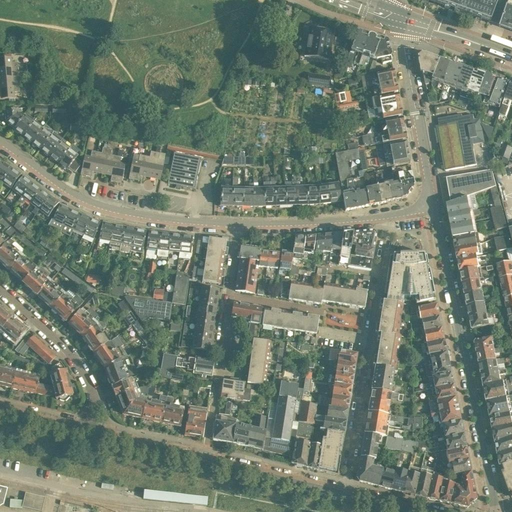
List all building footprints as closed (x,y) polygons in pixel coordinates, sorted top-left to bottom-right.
[(498,0),(497,0),(427,0),(489,23),(498,0)] [(511,0),(507,0),(499,26),(511,30),(511,0)] [(312,27),(310,29),(309,29),(305,56),(329,59),(333,32),(317,30),(315,28),(312,27)] [(358,31),(350,51),(346,62),(354,64),(358,65),(368,36),(368,35),(362,33),(358,31)] [(373,59),(380,40),(376,38),(374,37),(372,36),(368,36),(358,65),(363,67),(365,61),(368,62),(369,57),(373,59),(372,59),(373,59)] [(380,39),(380,40),(373,59),(376,61),(377,61),(378,65),(392,63),(391,58),(388,43),(386,41),(380,39)] [(424,76),(426,85),(429,85),(429,83),(433,83),(434,80),(434,79),(435,77),(441,60),(439,59),(424,54),(420,57),(423,73),(424,76)] [(0,69),(18,68),(17,63),(12,63),(11,57),(0,58),(0,69)] [(452,64),(441,60),(435,77),(434,79),(434,80),(440,82),(437,89),(443,91),(452,64)] [(464,68),(452,64),(443,91),(448,93),(451,86),(457,88),(464,68)] [(0,69),(0,79),(25,77),(24,72),(18,73),(18,68),(0,69)] [(464,68),(457,88),(463,90),(460,97),(465,99),(475,72),(464,68)] [(376,85),(376,86),(395,82),(393,71),(376,74),(361,77),(363,88),(376,85)] [(475,72),(465,99),(470,100),(473,93),(479,96),(486,76),(475,72)] [(308,74),(307,84),(328,87),(330,78),(308,74)] [(486,76),(479,96),(486,98),(483,105),(488,107),(489,103),(498,80),(486,76)] [(25,82),(25,77),(0,79),(0,88),(20,87),(19,82),(25,82)] [(509,84),(498,80),(489,103),(500,108),(509,84)] [(397,93),(395,82),(376,86),(377,86),(377,89),(373,90),(374,97),(380,96),(397,93)] [(511,106),(511,84),(511,85),(500,115),(506,118),(511,106)] [(20,92),(20,87),(0,88),(0,99),(15,99),(14,93),(20,92)] [(345,92),(338,94),(340,103),(347,101),(345,92)] [(365,100),(367,111),(374,110),(399,105),(397,94),(365,100)] [(399,105),(374,110),(367,111),(368,120),(376,119),(376,120),(401,116),(399,105)] [(10,125),(15,129),(25,116),(25,115),(24,117),(19,113),(18,109),(5,110),(5,111),(2,112),(3,118),(7,118),(7,121),(11,124),(10,125)] [(34,122),(25,116),(15,129),(16,130),(15,131),(19,134),(20,133),(24,136),(34,122)] [(438,128),(440,139),(440,143),(446,172),(477,166),(473,145),(484,143),(480,120),(475,121),(474,116),(463,118),(462,116),(439,120),(440,127),(438,128)] [(373,134),(380,133),(403,129),(401,118),(385,121),(378,122),(371,124),(373,134)] [(32,142),(33,142),(43,129),(34,122),(24,136),(27,139),(27,140),(31,143),(32,142)] [(46,126),(43,129),(33,142),(34,143),(33,144),(37,147),(37,146),(41,149),(54,132),(46,126)] [(489,140),(493,130),(481,126),(488,139),(489,140)] [(354,132),(351,132),(350,129),(344,130),(346,140),(355,138),(354,132)] [(405,140),(403,129),(380,133),(373,134),(361,136),(363,146),(370,145),(370,146),(382,143),(382,144),(405,140)] [(60,142),(62,139),(63,139),(54,132),(41,149),(45,152),(44,153),(48,156),(49,155),(50,156),(60,142)] [(62,139),(60,142),(50,156),(51,157),(50,158),(54,161),(55,160),(59,163),(71,146),(62,139)] [(493,142),(496,148),(499,149),(501,142),(494,139),(493,142)] [(387,157),(391,156),(408,153),(406,142),(389,145),(383,146),(384,153),(386,152),(387,157)] [(76,159),(78,156),(81,151),(72,145),(71,146),(59,163),(62,165),(62,167),(66,170),(67,168),(68,169),(67,170),(71,173),(71,172),(73,173),(79,165),(78,164),(80,162),(76,159)] [(511,150),(511,147),(502,145),(499,156),(509,159),(511,150)] [(92,172),(102,174),(107,149),(103,148),(102,154),(97,153),(92,172)] [(111,176),(116,157),(111,156),(112,150),(107,149),(102,174),(111,176)] [(359,149),(356,150),(348,151),(335,154),(340,182),(351,180),(357,209),(369,207),(366,189),(363,178),(363,173),(360,160),(359,153),(359,151),(359,149)] [(92,172),(97,153),(92,152),(90,157),(84,156),(81,175),(91,178),(92,172)] [(150,158),(144,157),(141,176),(150,178),(156,153),(151,152),(150,158)] [(367,172),(364,152),(359,153),(360,160),(363,173),(367,172)] [(156,153),(150,178),(160,180),(164,161),(159,159),(160,154),(156,153)] [(182,155),(174,153),(173,159),(170,174),(168,184),(176,186),(175,188),(180,189),(181,187),(195,189),(198,174),(200,163),(201,159),(186,155),(186,156),(182,155)] [(408,153),(391,156),(387,157),(388,161),(386,161),(387,167),(410,163),(408,153)] [(141,176),(144,157),(139,156),(138,161),(132,160),(128,180),(139,182),(140,176),(141,176)] [(117,157),(116,157),(111,176),(110,182),(121,184),(125,165),(119,163),(121,158),(117,157)] [(245,166),(245,165),(245,158),(234,157),(234,165),(245,166)] [(0,166),(0,181),(2,182),(12,169),(3,162),(0,166)] [(401,200),(403,200),(398,176),(397,168),(391,169),(393,179),(389,180),(390,183),(388,183),(392,202),(401,200)] [(15,171),(12,169),(2,182),(11,189),(21,175),(20,174),(20,173),(17,171),(15,171)] [(492,170),(470,174),(461,176),(447,179),(451,203),(472,196),(490,189),(496,187),(492,170)] [(380,204),(392,202),(388,183),(383,184),(383,185),(381,186),(380,182),(381,181),(379,171),(374,172),(380,204)] [(369,207),(380,204),(374,172),(374,173),(369,174),(371,182),(372,184),(373,188),(366,189),(369,207)] [(405,199),(414,186),(412,173),(398,176),(403,200),(405,199)] [(22,197),(31,183),(28,180),(28,179),(26,177),(24,177),(23,177),(13,190),(22,197)] [(296,188),(297,206),(307,206),(307,197),(308,197),(308,187),(300,188),(300,182),(300,177),(296,177),(296,182),(296,188)] [(233,189),(232,207),(242,207),(242,201),(243,201),(244,189),(237,189),(237,187),(238,178),(233,178),(232,178),(232,183),(232,187),(233,187),(233,189)] [(345,212),(357,209),(351,180),(340,182),(342,193),(345,212)] [(265,207),(276,207),(275,188),(275,183),(270,183),(270,182),(263,183),(263,189),(264,198),(265,198),(265,207)] [(40,190),(31,183),(22,197),(30,203),(40,190)] [(338,184),(326,186),(327,195),(329,195),(330,204),(340,202),(338,184)] [(320,205),(330,204),(329,195),(327,195),(326,186),(317,187),(318,205),(320,205)] [(307,206),(318,205),(317,187),(308,187),(308,197),(307,197),(307,206)] [(502,208),(496,187),(490,189),(495,208),(490,210),(491,211),(502,208)] [(221,207),(232,207),(233,189),(221,188),(221,199),(219,199),(219,206),(221,206),(221,207)] [(276,207),(287,206),(286,198),(285,198),(285,188),(275,188),(276,207)] [(287,206),(297,206),(296,188),(285,188),(285,198),(286,198),(287,206)] [(254,208),(254,189),(244,189),(243,201),(242,201),(242,207),(252,208),(254,208)] [(264,198),(263,189),(254,189),(254,208),(265,207),(265,198),(264,198)] [(35,216),(39,210),(49,197),(40,190),(30,203),(36,207),(31,213),(35,216)] [(475,211),(472,196),(451,203),(448,205),(450,216),(473,212),(475,211)] [(53,200),(49,197),(39,210),(48,217),(58,204),(57,203),(58,201),(55,199),(53,200)] [(61,231),(63,225),(70,210),(65,208),(65,206),(62,205),(61,206),(60,205),(53,219),(52,218),(48,226),(61,231)] [(7,215),(8,216),(11,211),(5,206),(2,209),(1,211),(7,215)] [(507,229),(502,208),(491,211),(496,230),(507,229)] [(80,215),(70,210),(63,225),(61,231),(60,233),(70,238),(73,230),(80,215)] [(478,234),(473,212),(450,216),(454,238),(478,234)] [(73,230),(83,234),(90,219),(80,215),(73,230)] [(95,221),(90,219),(83,234),(94,239),(100,224),(99,223),(99,221),(96,220),(95,221)] [(3,220),(0,222),(6,228),(12,235),(15,231),(8,226),(3,220)] [(21,234),(23,232),(26,228),(18,222),(14,227),(21,234)] [(110,241),(113,225),(109,224),(108,223),(105,222),(104,223),(103,223),(99,239),(110,241)] [(124,227),(113,225),(110,241),(108,248),(111,248),(111,250),(119,252),(121,244),(124,227)] [(130,252),(131,246),(135,230),(124,227),(121,244),(119,252),(127,254),(128,251),(130,252)] [(494,239),(495,242),(509,239),(507,229),(496,230),(498,238),(494,239)] [(140,231),(135,230),(131,246),(143,248),(146,232),(145,232),(145,230),(141,230),(140,231)] [(157,250),(159,233),(155,233),(154,231),(151,231),(150,232),(148,232),(146,248),(157,250)] [(351,246),(374,249),(377,233),(374,231),(353,232),(351,246)] [(348,268),(351,246),(353,232),(343,233),(340,252),(339,258),(338,265),(347,267),(347,268),(348,268)] [(170,234),(159,233),(157,250),(157,256),(167,257),(168,251),(170,234)] [(340,252),(343,233),(333,234),(331,250),(340,252)] [(170,234),(168,251),(179,252),(181,236),(170,234)] [(333,234),(325,235),(323,252),(330,253),(330,250),(331,250),(333,234)] [(454,238),(456,249),(480,245),(478,234),(454,238)] [(181,236),(179,252),(178,258),(190,259),(192,237),(191,237),(191,236),(187,235),(186,236),(181,236)] [(316,235),(305,236),(301,260),(306,261),(312,262),(312,259),(307,259),(308,254),(313,255),(316,235)] [(325,235),(317,235),(315,252),(315,253),(314,259),(317,260),(318,253),(323,254),(323,252),(325,235)] [(45,249),(48,243),(44,241),(46,238),(42,236),(40,240),(42,241),(39,244),(45,249)] [(293,252),(292,258),(301,260),(305,236),(295,236),(293,252)] [(209,238),(207,249),(227,252),(227,248),(225,248),(226,240),(209,238)] [(0,250),(0,262),(37,296),(51,281),(11,246),(14,243),(10,239),(0,250)] [(511,248),(511,249),(509,239),(495,242),(497,252),(506,250),(511,249),(511,248)] [(261,248),(242,245),(237,274),(236,284),(235,291),(254,294),(258,271),(258,267),(260,251),(261,248)] [(480,245),(456,249),(458,259),(477,256),(480,255),(482,254),(481,245),(480,245)] [(374,249),(351,246),(348,268),(370,271),(374,249)] [(206,259),(223,262),(224,255),(226,255),(227,252),(207,249),(206,259)] [(292,258),(293,252),(282,250),(278,275),(284,276),(284,278),(289,279),(290,271),(292,258)] [(258,267),(268,268),(270,252),(260,251),(258,267)] [(280,253),(270,252),(268,268),(277,270),(280,253)] [(388,270),(383,301),(402,304),(403,298),(409,299),(415,297),(416,304),(436,300),(430,269),(426,270),(425,264),(426,264),(424,254),(393,255),(392,264),(391,270),(388,270)] [(458,259),(461,272),(480,268),(478,262),(481,261),(480,259),(478,260),(477,256),(458,259)] [(206,259),(204,270),(224,273),(224,270),(222,270),(223,262),(206,259)] [(497,264),(500,277),(511,275),(511,261),(510,262),(497,264)] [(325,277),(326,274),(326,270),(317,268),(316,275),(325,277)] [(480,268),(461,272),(463,283),(480,280),(478,269),(480,268)] [(224,273),(204,270),(202,281),(220,284),(221,276),(223,277),(224,273)] [(172,304),(184,306),(185,306),(189,277),(184,273),(177,272),(176,277),(173,294),(172,304)] [(511,286),(511,275),(500,277),(502,288),(511,286)] [(466,295),(483,291),(480,280),(463,283),(466,295)] [(65,294),(51,281),(37,296),(52,309),(65,294)] [(288,300),(299,302),(302,284),(291,282),(290,285),(288,300)] [(299,302),(310,303),(313,286),(302,284),(299,302)] [(321,301),(332,303),(335,286),(324,284),(323,287),(321,301)] [(321,305),(321,301),(323,287),(313,286),(310,303),(321,305)] [(343,305),(346,288),(335,286),(332,303),(343,305)] [(511,286),(502,288),(504,298),(511,296),(511,286)] [(201,287),(200,297),(217,299),(219,290),(201,287)] [(343,305),(353,307),(356,289),(346,288),(343,305)] [(364,309),(367,291),(356,289),(353,307),(364,309)] [(484,298),(483,291),(466,295),(468,306),(490,302),(490,301),(489,297),(484,298)] [(172,304),(173,294),(163,293),(162,302),(166,303),(172,304)] [(65,294),(52,309),(66,322),(79,307),(65,294)] [(141,321),(146,318),(147,317),(164,320),(166,303),(162,302),(146,300),(126,297),(124,298),(141,321)] [(216,308),(217,299),(200,297),(198,305),(216,308)] [(120,308),(125,315),(130,311),(123,301),(118,305),(120,308)] [(403,304),(402,304),(383,301),(380,317),(400,321),(402,313),(404,313),(404,312),(402,312),(403,304)] [(468,306),(470,318),(487,315),(487,314),(486,307),(491,306),(490,302),(468,306)] [(231,317),(241,319),(242,312),(245,312),(246,305),(233,303),(231,317)] [(215,317),(216,308),(198,305),(197,314),(215,317)] [(262,308),(246,305),(245,312),(242,312),(241,319),(250,321),(250,323),(255,324),(259,325),(262,308)] [(411,322),(420,321),(439,317),(436,305),(416,309),(416,306),(410,307),(411,315),(416,314),(416,316),(411,316),(411,322)] [(0,331),(12,318),(0,307),(0,331)] [(276,310),(265,308),(262,326),(273,328),(276,310)] [(83,337),(98,325),(98,324),(82,309),(68,324),(83,337)] [(283,329),(286,312),(276,310),(273,328),(283,329)] [(137,321),(130,311),(125,315),(132,325),(137,321)] [(297,314),(286,312),(283,329),(294,331),(297,314)] [(213,326),(215,317),(197,314),(196,323),(213,326)] [(308,315),(297,314),(294,331),(305,333),(308,315)] [(492,314),(487,314),(487,315),(470,318),(473,330),(490,326),(489,325),(493,324),(492,318),(493,318),(492,314)] [(316,334),(318,318),(319,317),(308,315),(305,333),(316,334)] [(399,328),(400,321),(380,317),(378,334),(381,334),(398,336),(399,330),(401,330),(401,329),(399,328)] [(441,329),(439,317),(420,321),(411,322),(411,327),(416,326),(416,327),(419,326),(420,330),(421,330),(421,333),(441,329)] [(0,331),(0,335),(9,343),(13,346),(15,345),(27,330),(12,318),(0,331)] [(132,325),(139,336),(145,332),(137,321),(132,325)] [(181,324),(171,322),(170,331),(179,332),(181,324)] [(212,334),(213,326),(196,323),(194,331),(212,334)] [(110,342),(98,325),(83,337),(93,352),(110,342)] [(421,333),(424,344),(444,340),(441,329),(421,333)] [(211,343),(212,334),(194,331),(193,340),(211,343)] [(152,343),(145,332),(139,336),(140,336),(139,336),(147,346),(147,347),(150,344),(152,343)] [(381,334),(378,350),(398,353),(399,345),(401,346),(401,344),(399,344),(401,336),(398,336),(381,334)] [(27,349),(29,351),(39,341),(33,336),(26,343),(27,343),(18,354),(22,355),(27,349)] [(475,343),(477,353),(494,349),(492,338),(477,341),(475,343)] [(104,369),(105,369),(122,360),(121,360),(122,359),(116,351),(121,349),(114,339),(110,342),(93,352),(104,369)] [(253,339),(252,351),(269,353),(271,342),(253,339)] [(15,351),(18,354),(27,343),(26,343),(23,340),(15,351)] [(210,351),(211,343),(193,340),(192,349),(210,351)] [(446,352),(444,340),(424,344),(426,356),(446,352)] [(37,355),(45,346),(39,341),(29,351),(35,357),(37,355)] [(150,355),(151,345),(150,344),(147,347),(141,350),(146,357),(150,355)] [(37,355),(43,360),(51,352),(45,346),(37,355)] [(331,361),(337,362),(355,365),(357,354),(339,351),(337,351),(329,349),(329,352),(333,353),(331,361)] [(497,360),(494,349),(477,353),(479,364),(497,360)] [(397,361),(398,353),(378,350),(375,367),(396,370),(397,362),(399,362),(399,361),(397,361)] [(252,351),(250,361),(268,364),(269,353),(252,351)] [(19,362),(20,357),(8,352),(6,357),(19,362)] [(48,365),(56,358),(56,357),(51,352),(43,360),(48,365)] [(422,357),(425,367),(448,363),(446,352),(426,356),(422,357)] [(30,362),(20,357),(19,362),(28,365),(30,362)] [(177,359),(165,357),(161,364),(159,377),(170,379),(171,371),(175,371),(177,359)] [(176,363),(213,368),(214,360),(195,357),(195,359),(189,358),(188,360),(182,359),(177,359),(176,363)] [(124,366),(122,360),(105,369),(111,386),(129,379),(128,375),(135,372),(131,363),(124,366)] [(479,364),(482,375),(499,371),(497,360),(479,364)] [(250,361),(249,372),(266,374),(268,364),(250,361)] [(48,387),(38,385),(36,394),(36,395),(36,394),(49,397),(55,395),(56,400),(59,399),(59,400),(65,402),(66,401),(69,398),(69,396),(72,396),(70,388),(70,385),(66,370),(66,371),(60,362),(51,369),(52,374),(49,374),(52,386),(48,387)] [(354,375),(355,365),(337,362),(336,373),(354,375)] [(212,376),(213,368),(176,363),(176,367),(181,368),(187,369),(187,370),(193,371),(193,374),(202,375),(202,377),(204,378),(205,375),(212,376)] [(450,373),(448,363),(425,367),(427,377),(432,377),(450,373)] [(17,370),(0,366),(0,385),(12,389),(17,370)] [(375,367),(373,378),(393,382),(394,372),(397,373),(397,370),(396,370),(375,367)] [(12,389),(36,394),(38,385),(40,376),(17,370),(12,389)] [(499,372),(499,371),(482,375),(484,386),(501,382),(500,376),(507,374),(506,370),(499,372)] [(265,385),(266,374),(249,372),(247,383),(265,385)] [(352,387),(354,375),(336,373),(334,384),(352,387)] [(450,373),(432,377),(433,384),(425,386),(426,391),(453,385),(450,373)] [(133,389),(135,389),(133,383),(138,380),(137,377),(132,379),(132,378),(129,379),(111,386),(115,397),(133,389)] [(391,391),(393,382),(373,378),(372,390),(394,394),(394,391),(391,391)] [(234,379),(231,379),(230,381),(223,380),(220,398),(232,399),(234,379)] [(238,380),(234,379),(232,399),(242,401),(245,383),(237,382),(238,380)] [(303,391),(303,390),(298,389),(298,385),(281,382),(278,397),(271,396),(269,408),(265,431),(266,431),(263,451),(292,458),(296,437),(301,403),(303,391)] [(484,386),(487,401),(507,397),(504,382),(501,382),(484,386)] [(350,399),(352,387),(334,384),(332,396),(350,399)] [(428,403),(455,398),(453,385),(426,391),(424,391),(426,399),(428,398),(428,403)] [(147,399),(147,397),(148,393),(149,388),(143,387),(135,389),(138,397),(147,399)] [(143,419),(146,401),(147,399),(138,397),(135,389),(133,389),(115,397),(117,403),(118,402),(123,415),(143,419)] [(403,395),(394,394),(372,390),(370,401),(391,405),(392,400),(397,401),(398,400),(402,401),(403,395)] [(348,411),(350,399),(332,396),(330,407),(330,408),(348,411)] [(487,401),(490,416),(510,412),(510,411),(511,410),(511,396),(507,397),(487,401)] [(179,407),(172,406),(173,399),(167,397),(165,407),(162,423),(180,427),(184,411),(179,410),(179,407)] [(458,410),(455,398),(428,403),(429,408),(437,407),(438,411),(430,412),(431,415),(458,410)] [(147,401),(146,401),(143,419),(162,423),(165,407),(160,406),(160,403),(151,401),(151,403),(147,403),(147,401)] [(390,413),(391,405),(370,401),(368,412),(390,416),(390,415),(390,413)] [(301,403),(296,437),(311,440),(313,428),(315,416),(317,405),(301,403)] [(195,413),(196,407),(189,406),(184,435),(194,437),(196,421),(193,420),(194,413),(195,413)] [(207,409),(196,407),(195,413),(194,413),(193,420),(196,421),(194,437),(203,439),(207,409)] [(328,407),(326,418),(346,421),(348,411),(330,408),(330,407),(328,407)] [(441,424),(442,425),(460,421),(458,410),(431,415),(431,418),(439,416),(440,422),(438,423),(439,425),(441,424)] [(490,416),(493,428),(511,423),(511,410),(510,411),(510,412),(490,416)] [(249,425),(249,427),(246,447),(263,451),(266,431),(265,431),(263,430),(265,415),(256,412),(254,428),(251,427),(252,425),(249,425)] [(368,412),(366,423),(388,427),(389,421),(403,424),(404,418),(390,415),(390,416),(368,412)] [(216,416),(214,430),(222,431),(223,423),(226,423),(227,420),(228,420),(229,418),(216,416)] [(315,416),(313,428),(323,431),(344,434),(346,421),(326,418),(324,418),(315,416)] [(236,419),(229,418),(228,420),(227,420),(226,423),(223,423),(222,431),(214,430),(213,440),(232,444),(235,424),(236,419)] [(463,435),(460,421),(442,425),(444,439),(463,435)] [(386,437),(388,427),(366,423),(364,434),(386,437)] [(511,423),(493,428),(495,442),(511,436),(511,423)] [(232,444),(246,447),(249,427),(235,424),(232,444)] [(317,471),(322,441),(323,431),(313,428),(311,440),(307,468),(317,471)] [(344,434),(323,431),(322,441),(317,471),(335,475),(338,473),(340,457),(339,456),(339,451),(341,451),(344,434)] [(364,434),(361,457),(374,460),(375,460),(378,445),(385,446),(385,449),(400,452),(403,440),(402,440),(394,438),(386,437),(364,434)] [(463,435),(444,439),(447,452),(466,448),(463,435)] [(511,436),(495,442),(498,454),(511,450),(511,436)] [(311,440),(296,437),(292,458),(291,464),(307,468),(311,440)] [(413,450),(415,442),(403,440),(400,452),(413,454),(413,450)] [(426,444),(415,442),(413,450),(425,452),(426,444)] [(441,463),(443,465),(468,460),(466,448),(447,452),(446,452),(448,462),(442,463),(441,463)] [(511,450),(498,454),(500,466),(511,461),(511,450)] [(436,456),(434,465),(434,466),(445,469),(445,468),(443,465),(441,463),(442,463),(436,456)] [(372,467),(374,460),(361,457),(357,479),(359,482),(366,484),(371,466),(372,467)] [(453,475),(462,474),(471,472),(468,460),(443,465),(445,468),(445,467),(447,469),(452,468),(453,473),(450,474),(451,476),(453,475)] [(384,470),(383,470),(379,487),(390,490),(397,462),(392,461),(391,466),(392,466),(391,472),(386,471),(387,469),(385,468),(384,470)] [(511,461),(500,466),(500,467),(503,466),(505,471),(502,472),(510,493),(511,492),(511,461)] [(401,463),(397,462),(390,490),(403,493),(408,472),(399,470),(401,463)] [(366,484),(379,487),(383,470),(383,469),(372,467),(371,466),(366,484)] [(421,466),(421,469),(415,496),(426,499),(433,472),(432,472),(433,469),(421,466)] [(408,472),(403,493),(415,496),(421,469),(409,467),(408,472)] [(441,474),(433,472),(426,499),(438,502),(443,479),(443,478),(440,477),(441,474)] [(473,485),(471,472),(462,474),(460,483),(463,488),(473,485)] [(438,502),(450,504),(454,485),(454,483),(443,479),(438,502)] [(476,499),(473,485),(463,488),(460,483),(459,486),(454,485),(450,504),(467,508),(468,508),(468,507),(475,500),(476,500),(476,499)] [(143,499),(207,506),(208,497),(144,490),(143,499)] [(22,507),(33,510),(41,511),(45,498),(25,493),(22,507)] [(14,499),(13,507),(21,507),(21,499),(14,499)]
